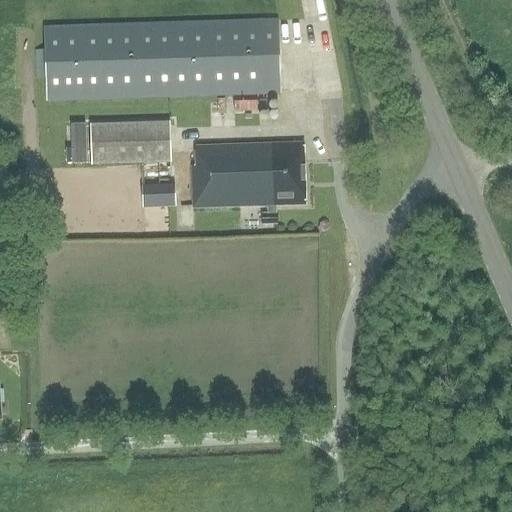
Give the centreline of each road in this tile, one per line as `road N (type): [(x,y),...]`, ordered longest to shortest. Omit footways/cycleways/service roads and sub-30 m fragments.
road 1 (unclassified): [(342,511),(342,355),(356,299),(423,183),(451,164)]
road 2 (tertiary): [(451,164),(380,0)]
road 3 (tertiary): [(511,313),(451,164)]
